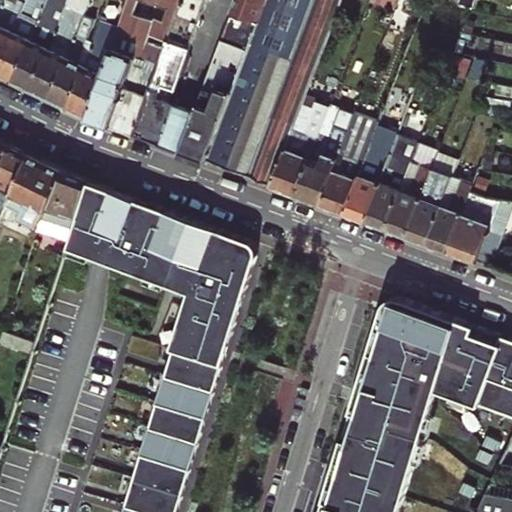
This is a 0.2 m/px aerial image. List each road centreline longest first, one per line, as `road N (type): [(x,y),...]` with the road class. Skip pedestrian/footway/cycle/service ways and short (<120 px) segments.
road 1 (residential): [(0,104),(363,248)]
road 2 (residential): [(282,511),(363,248)]
road 3 (unknown): [(511,365),(443,511)]
road 4 (residential): [(363,248),(511,305)]
